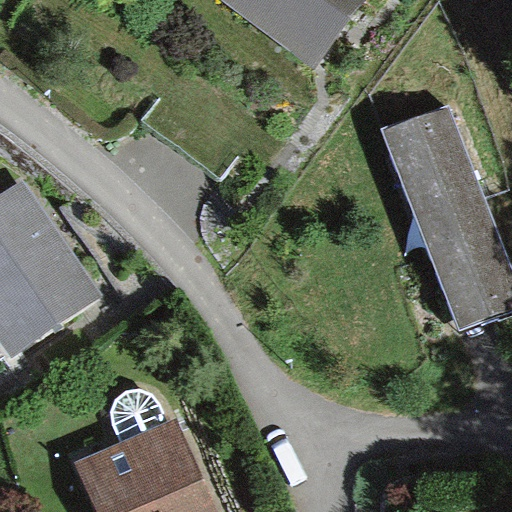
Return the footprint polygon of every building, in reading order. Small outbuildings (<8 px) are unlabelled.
[(356,0),(182,0),(296,83),(356,0)] [(511,324),(511,319),(436,132),(367,160),(445,351),(511,324)] [(88,307),(14,194),(0,202),(0,360),(2,363),(88,307)] [(155,398),(116,415),(129,445),(168,428),(155,398)] [(193,511),(164,457),(74,504),(78,511),(193,511)]
